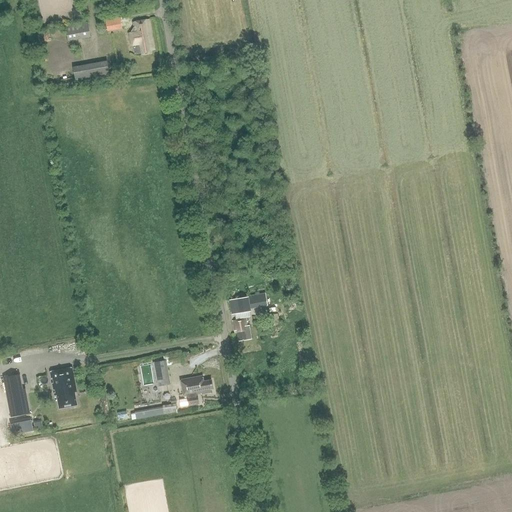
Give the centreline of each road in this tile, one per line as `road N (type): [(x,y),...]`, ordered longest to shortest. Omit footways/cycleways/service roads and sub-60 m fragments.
road 1 (unclassified): [(256,511),(162,0)]
road 2 (unknown): [(224,339),(26,361)]
